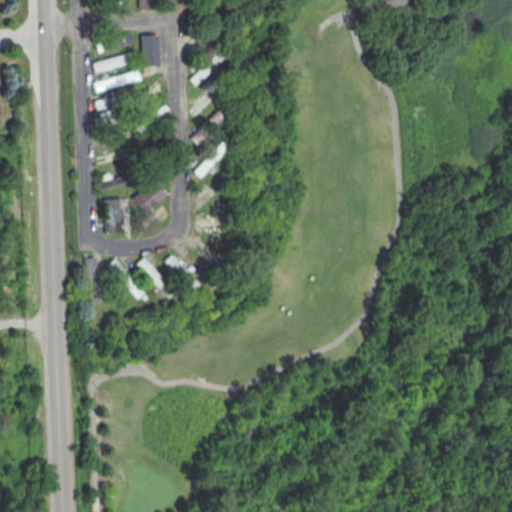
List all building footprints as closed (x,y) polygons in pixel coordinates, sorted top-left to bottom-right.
[(156,34),(140,34),(140,65),(156,65),(156,34)] [(134,43),(133,35),(92,41),(93,50),(134,43)] [(188,45),(192,53),(204,48),(200,40),(188,45)] [(130,63),(128,53),(90,61),(92,71),(130,63)] [(209,75),(206,67),(188,76),(192,83),(209,75)] [(137,71),(91,80),(93,90),(139,80),(137,71)] [(168,86),(158,75),(143,89),(153,100),(168,86)] [(215,95),(211,90),(203,97),(198,92),(186,103),(195,114),(215,95)] [(92,100),(94,107),(120,100),(118,93),(92,100)] [(153,122),(168,113),(164,105),(148,114),(153,122)] [(223,118),(216,111),(191,137),(198,144),(223,118)] [(226,148),(219,141),(191,171),(198,177),(226,148)] [(124,147),(91,155),(94,164),(126,157),(124,147)] [(124,174),(96,174),(96,186),(124,186),(124,174)] [(129,198),(140,212),(165,195),(154,180),(129,198)] [(121,231),(121,198),(102,198),(102,231),(121,231)] [(213,215),(203,213),(200,230),(210,231),(208,240),(219,242),(225,203),(215,201),(213,215)] [(189,253),(212,265),(218,255),(195,242),(189,253)] [(82,253),(81,292),(93,292),(94,254),(82,253)] [(162,262),(197,293),(204,285),(169,254),(162,262)] [(134,264),(168,298),(175,291),(141,257),(134,264)] [(144,291),(112,259),(104,266),(136,298),(144,291)]
